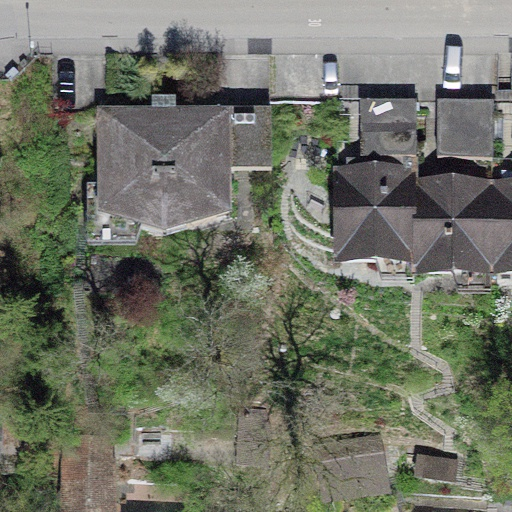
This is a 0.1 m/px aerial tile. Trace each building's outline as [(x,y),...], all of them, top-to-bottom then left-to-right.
[(415,153),(415,95),(358,94),(357,152),(415,153)] [(491,155),(491,95),(435,95),(435,155),(491,155)] [(511,156),(511,96),(502,96),(503,157),(511,156)] [(267,104),(226,104),(94,105),(97,221),(164,238),(229,220),(229,173),(271,174),(267,104)] [(409,258),(414,172),(335,167),(330,254),(409,258)] [(486,264),(490,177),(414,172),(409,258),(486,264)] [(511,264),(511,177),(490,177),(486,264),(511,264)] [(272,409),(239,407),(235,464),(268,467),(272,409)] [(42,416),(0,414),(0,468),(40,469),(42,416)] [(373,437),(321,446),(325,475),(378,466),(373,437)] [(118,511),(118,504),(180,504),(180,446),(115,445),(57,448),(60,511),(118,511)] [(454,461),(415,456),(413,474),(452,479),(454,461)] [(338,500),(342,511),(395,511),(395,510),(386,484),(338,500)]
